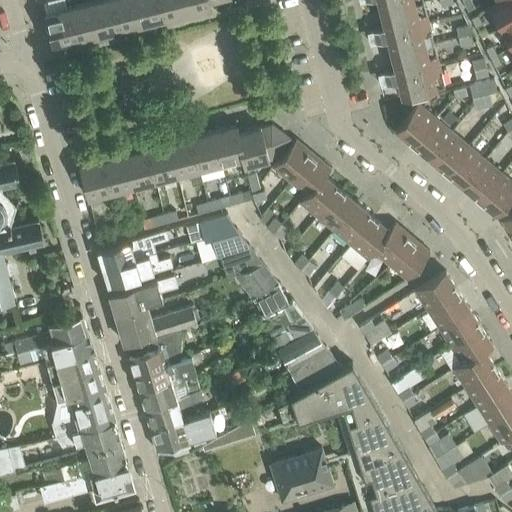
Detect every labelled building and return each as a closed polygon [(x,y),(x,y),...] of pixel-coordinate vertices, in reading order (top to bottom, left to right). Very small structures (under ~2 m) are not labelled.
[(120,28),(113,0),(92,0),(89,1),(98,34),(120,28)] [(142,22),(136,0),(113,0),(120,28),(142,22)] [(164,17),(159,0),(136,0),(142,22),(164,17)] [(186,11),(183,0),(159,0),(164,17),(187,11),(186,11)] [(183,0),(186,11),(187,11),(209,5),(208,0),(183,0)] [(428,21),(422,0),(421,0),(380,11),(384,26),(372,29),(367,31),(368,36),(428,21)] [(377,0),(380,11),(421,0),(377,0)] [(511,0),(497,0),(489,5),(500,25),(511,17),(511,0)] [(98,34),(89,1),(67,7),(75,39),(76,39),(98,34)] [(75,39),(67,7),(44,12),(45,13),(53,45),(74,40),(75,39)] [(478,12),(470,16),(475,26),(482,22),(478,12)] [(511,43),(511,17),(500,25),(510,44),(511,43)] [(428,21),(368,36),(370,41),(375,40),(387,37),(390,53),(433,42),(428,21)] [(456,27),(458,35),(470,32),(468,24),(456,27)] [(472,41),(470,32),(458,35),(460,44),(472,41)] [(439,63),(433,42),(390,53),(394,68),(382,70),(383,71),(377,72),(379,78),(384,76),(439,63)] [(492,43),(485,46),(489,56),(497,52),(492,43)] [(497,52),(489,56),(494,66),(502,62),(497,52)] [(471,60),(473,68),(486,65),(484,56),(471,60)] [(384,76),(379,78),(380,83),(385,81),(386,82),(397,79),(401,95),(444,84),(439,63),(384,76)] [(473,68),(476,76),(488,73),(486,65),(473,68)] [(488,91),(496,89),(493,77),(485,79),(488,91)] [(485,79),(477,81),(480,93),(488,91),(485,79)] [(480,93),(477,81),(468,83),(472,95),(480,93)] [(467,93),(465,84),(452,87),(454,96),(467,93)] [(488,91),(480,93),(483,105),(491,103),(488,91)] [(483,105),(480,93),(472,95),(475,108),(483,105)] [(418,101),(395,128),(411,142),(434,114),(418,101)] [(434,114),(411,142),(428,156),(451,128),(434,114)] [(282,145),(288,136),(289,135),(271,122),(269,123),(260,125),(260,124),(238,130),(247,164),(271,158),(282,145)] [(215,128),(212,129),(221,163),(244,158),(246,164),(247,164),(238,130),(236,123),(215,128)] [(451,128),(428,156),(444,170),(468,142),(451,128)] [(212,129),(191,134),(203,180),(224,175),(221,163),(212,129)] [(170,140),(169,140),(177,174),(189,171),(192,183),(203,180),(191,134),(190,134),(170,140)] [(296,137),(293,140),(272,165),(290,179),(313,152),(296,137)] [(148,145),(147,146),(155,179),(177,174),(169,140),(149,145),(148,145)] [(468,142),(444,170),(461,184),(485,156),(468,142)] [(125,151),(133,185),(155,179),(147,146),(146,146),(125,151)] [(123,151),(103,157),(111,190),(133,185),(125,151),(123,151)] [(324,173),(330,166),(313,152),(290,179),(306,193),(323,173),(324,173)] [(0,301),(14,298),(2,248),(28,242),(29,248),(35,246),(34,241),(44,238),(38,215),(36,215),(37,216),(15,221),(15,219),(18,209),(18,201),(20,200),(19,198),(14,200),(10,195),(14,191),(6,184),(6,183),(18,179),(18,180),(20,179),(14,155),(12,155),(12,156),(0,159),(0,301)] [(461,184),(478,199),(502,170),(485,156),(461,184)] [(111,190),(103,157),(101,157),(80,163),(88,195),(111,190)] [(511,177),(502,170),(478,199),(495,213),(509,197),(511,201),(511,177)] [(255,171),(248,173),(247,174),(251,188),(252,191),(260,189),(255,171)] [(300,200),(317,215),(340,187),(324,173),(323,173),(306,193),(300,200)] [(317,215),(334,229),(357,201),(340,187),(317,215)] [(251,188),(229,194),(232,202),(244,199),(253,197),(252,191),(251,188)] [(252,191),(253,197),(254,200),(266,196),(264,188),(260,189),(252,191)] [(229,194),(208,200),(210,208),(220,206),(222,205),(232,202),(229,194)] [(195,203),(198,212),(210,208),(208,200),(195,203)] [(334,229),(351,243),(374,216),(357,201),(334,229)] [(511,208),(501,216),(511,232),(511,208)] [(166,221),(178,217),(176,209),(164,212),(166,221)] [(164,212),(142,218),(144,227),(154,224),(166,221),(164,212)] [(199,219),(205,238),(238,228),(225,212),(199,219)] [(275,216),(267,226),(273,231),(281,221),(275,216)] [(368,258),(374,250),(391,230),(389,228),(374,216),(351,243),(368,258)] [(374,250),(389,262),(412,235),(395,220),(389,228),(391,230),(374,250)] [(132,221),(120,224),(122,233),(134,230),(132,221)] [(288,227),(281,221),(273,231),(280,237),(288,227)] [(110,236),(122,233),(120,224),(108,228),(110,236)] [(166,228),(96,248),(102,266),(154,250),(152,242),(168,237),(166,228)] [(250,244),(238,228),(205,238),(205,239),(212,237),(217,254),(250,244)] [(430,249),(412,235),(389,262),(406,277),(430,249)] [(253,248),(250,244),(217,254),(217,256),(220,255),(227,275),(264,262),(253,248)] [(154,250),(102,266),(107,283),(172,264),(169,254),(157,258),(154,250)] [(300,267),(308,258),(302,252),(293,262),(300,267)] [(315,263),(308,258),(300,267),(307,273),(315,263)] [(234,274),(252,296),(278,282),(278,281),(264,262),(227,275),(227,276),(234,274)] [(457,287),(445,269),(414,288),(426,307),(457,287)] [(173,272),(109,291),(115,310),(147,301),(148,302),(165,297),(162,288),(177,283),(173,272)] [(337,279),(328,289),(336,295),(344,286),(337,279)] [(289,302),(278,282),(252,296),(253,297),(257,294),(267,313),(289,302)] [(457,287),(426,307),(438,325),(469,306),(457,287)] [(349,302),(354,310),(365,303),(360,296),(349,302)] [(282,322),(283,323),(302,313),(292,300),(289,302),(267,313),(267,314),(265,315),(267,319),(276,322),(282,322)] [(147,301),(115,310),(124,340),(154,333),(154,334),(182,327),(198,322),(192,304),(152,316),(148,302),(147,301)] [(339,309),(341,313),(344,317),(354,310),(349,302),(339,309)] [(481,325),(469,306),(438,325),(450,344),(481,325)] [(49,327),(12,338),(13,339),(15,348),(16,349),(87,329),(82,311),(47,322),(49,327)] [(286,328),(272,336),(278,347),(313,327),(302,313),(283,323),(286,328)] [(374,324),(369,317),(359,324),(370,342),(389,330),(382,318),(374,324)] [(483,346),(484,348),(492,343),(481,325),(450,344),(461,360),(483,346)] [(134,372),(180,356),(182,327),(154,334),(149,336),(147,348),(128,354),(134,372)] [(289,367),(327,347),(313,327),(278,347),(289,367)] [(87,329),(16,349),(19,361),(57,350),(58,355),(92,345),(87,329)] [(13,339),(0,342),(0,351),(0,352),(15,348),(13,339)] [(58,355),(46,358),(51,377),(98,363),(92,345),(58,355)] [(453,365),(466,384),(495,365),(484,348),(483,346),(461,360),(453,365)] [(134,372),(138,387),(194,370),(192,363),(197,358),(200,352),(198,347),(191,349),(191,351),(192,352),(180,356),(134,372)] [(342,366),(327,347),(289,367),(301,389),(342,366)] [(387,347),(376,354),(381,362),(392,355),(387,347)] [(396,362),(392,355),(381,362),(386,369),(396,362)] [(301,389),(276,402),(283,424),(335,407),(347,449),(343,450),(343,452),(344,452),(348,465),(354,463),(354,464),(359,462),(364,476),(370,474),(375,489),(368,491),(374,511),(419,511),(436,507),(403,448),(352,360),(342,366),(301,389)] [(249,361),(230,371),(236,382),(255,372),(249,361)] [(98,363),(51,377),(56,396),(68,393),(103,382),(98,363)] [(418,363),(391,380),(402,398),(412,391),(409,386),(426,376),(418,363)] [(495,365),(466,384),(478,403),(507,384),(495,365)] [(138,387),(144,406),(178,396),(174,386),(185,383),(197,379),(194,370),(138,387)] [(228,372),(211,381),(216,390),(233,382),(228,372)] [(74,413),(50,419),(54,434),(55,434),(114,416),(103,382),(68,393),(74,413)] [(478,403),(490,422),(511,407),(511,391),(507,384),(478,403)] [(144,406),(150,426),(184,416),(181,406),(202,396),(198,387),(178,396),(144,406)] [(412,391),(402,398),(407,406),(417,399),(412,391)] [(449,394),(412,418),(419,429),(424,437),(435,430),(430,422),(434,420),(433,417),(455,403),(449,394)] [(511,434),(511,407),(490,422),(502,441),(509,436),(511,434)] [(184,416),(150,426),(157,449),(158,449),(190,439),(189,437),(215,429),(209,409),(184,416)] [(114,416),(55,434),(62,444),(84,438),(87,448),(120,439),(114,417),(114,416)] [(251,417),(202,443),(204,449),(255,432),(251,417)] [(439,437),(435,430),(424,437),(428,443),(435,456),(455,444),(447,431),(439,437)] [(89,455),(61,463),(65,476),(126,459),(120,439),(87,448),(89,455)] [(435,456),(441,467),(447,476),(457,469),(452,461),(462,454),(455,444),(435,456)] [(321,445),(270,461),(282,498),(284,498),(283,497),(330,482),(331,483),(333,482),(327,463),(324,455),(321,445)] [(0,447),(0,472),(15,469),(9,446),(0,447)] [(481,454),(457,469),(447,476),(453,485),(487,474),(491,471),(481,454)] [(45,481),(40,482),(45,498),(92,485),(95,496),(131,485),(133,481),(129,468),(130,468),(127,459),(126,459),(65,476),(62,477),(62,476),(45,481)] [(487,474),(499,492),(510,485),(506,480),(511,476),(511,467),(508,461),(491,471),(487,474)] [(61,463),(42,469),(45,481),(62,476),(62,477),(65,476),(61,463)] [(511,494),(511,489),(510,485),(499,492),(504,500),(511,494)] [(356,511),(353,500),(313,511),(356,511)] [(476,511),(484,511),(481,502),(474,504),(476,511)] [(142,511),(140,503),(113,511),(142,511)]
